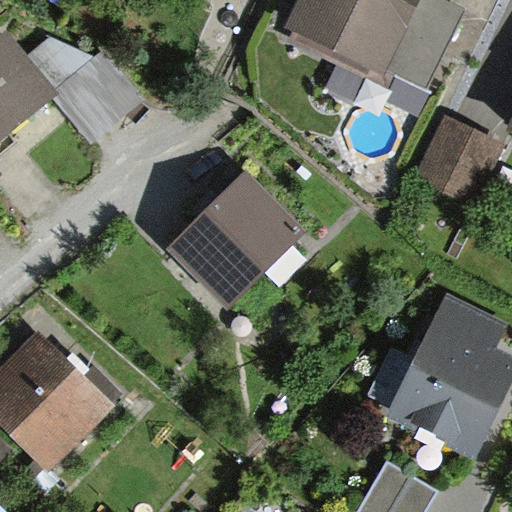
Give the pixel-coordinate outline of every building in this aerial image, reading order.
[(300,0),(282,33),(361,76),(371,57),(415,81),(451,13),(427,0),(300,0)] [(0,140),(54,98),(62,91),(32,54),(10,26),(0,33),(0,140)] [(145,97),(103,48),(94,56),(51,38),(32,54),(62,91),(54,98),(92,143),(145,97)] [(483,147),(437,123),(414,167),(461,191),(483,147)] [(303,231),(243,173),(171,246),(231,305),(303,231)] [(387,419),(473,462),(511,386),(511,355),(498,348),(509,327),(447,295),(416,356),(392,344),(367,394),(392,407),(387,419)] [(35,333),(0,370),(0,426),(16,442),(48,471),(111,404),(35,333)] [(0,511),(13,511),(0,499),(0,459),(16,442),(0,426),(0,511)] [(423,511),(436,491),(388,462),(358,511),(423,511)]
